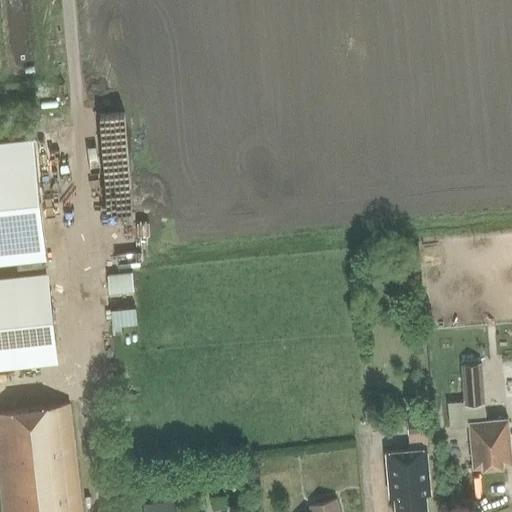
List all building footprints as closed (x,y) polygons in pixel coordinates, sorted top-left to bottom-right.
[(0,261),(46,257),(33,137),(0,140),(0,261)] [(0,276),(0,367),(58,360),(47,270),(0,276)] [(132,272),(107,274),(109,292),(134,289),(132,272)] [(121,325),(113,326),(113,334),(122,334),(121,325)] [(395,359),(379,360),(380,385),(396,384),(395,359)] [(466,403),(484,401),(480,365),(462,367),(466,403)] [(414,407),(413,397),(401,398),(402,408),(414,407)] [(450,423),(470,421),(485,420),(484,401),(466,403),(448,405),(450,423)] [(83,511),(72,403),(0,410),(0,489),(2,511),(83,511)] [(485,420),(470,421),(473,449),(475,449),(476,464),(511,461),(508,436),(510,436),(508,418),(485,420)] [(423,421),(405,423),(406,434),(424,432),(423,421)] [(430,493),(425,447),(386,451),(391,497),(396,496),(397,511),(428,511),(427,493),(430,493)] [(338,511),(335,499),(312,505),(313,511),(338,511)] [(144,511),(177,511),(176,502),(144,505),(144,511)]
